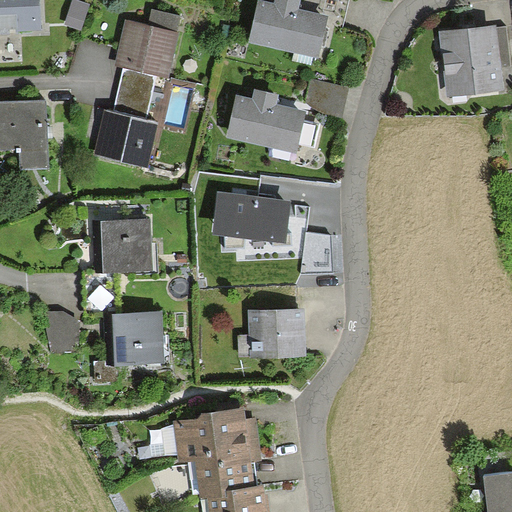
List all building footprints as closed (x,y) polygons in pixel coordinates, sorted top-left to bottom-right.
[(0,0),(0,34),(42,34),(40,0),(0,0)] [(276,0),(275,7),(260,3),(250,44),(318,61),(327,25),(328,19),(309,15),(299,12),(301,3),(287,0),(276,0)] [(312,0),(309,15),(328,19),(327,25),(343,29),(350,0),(312,0)] [(90,6),(74,1),(65,25),(82,31),(90,6)] [(168,80),(183,17),(154,10),(149,28),(127,23),(117,68),(125,70),(157,78),(168,80)] [(441,34),(448,99),(505,93),(502,66),(511,65),(507,27),(441,34)] [(157,78),(125,70),(114,114),(147,122),(157,78)] [(349,90),(313,80),(307,103),(322,114),(343,119),(349,90)] [(279,98),(256,93),(254,103),(237,99),(228,140),(297,155),(299,145),(315,149),(320,126),(303,122),(305,115),(277,108),(279,98)] [(20,171),(49,170),(46,103),(0,104),(0,151),(20,151),(20,171)] [(147,122),(114,114),(108,113),(97,157),(148,170),(159,125),(147,122)] [(214,239),(225,240),(226,251),(244,249),(244,243),(287,248),(292,204),(219,196),(214,239)] [(84,273),(85,299),(118,298),(117,275),(153,273),(151,223),(102,226),(104,272),(84,273)] [(334,274),(332,237),(307,233),(302,274),(334,274)] [(114,362),(95,363),(96,378),(115,377),(115,370),(164,367),(162,315),(119,317),(118,298),(85,299),(86,318),(112,317),(114,362)] [(250,313),(251,361),(305,359),(303,311),(250,313)] [(63,313),(44,314),(52,354),(80,353),(80,322),(63,313)] [(247,415),(244,400),(199,407),(200,413),(174,417),(181,458),(196,456),(261,445),(256,413),(247,415)] [(261,445),(196,456),(202,490),(208,489),(256,482),(252,458),(263,456),(261,445)] [(489,511),(511,511),(511,465),(485,469),(489,511)] [(256,482),(208,489),(211,511),(227,511),(228,511),(268,511),(263,481),(256,482)]
